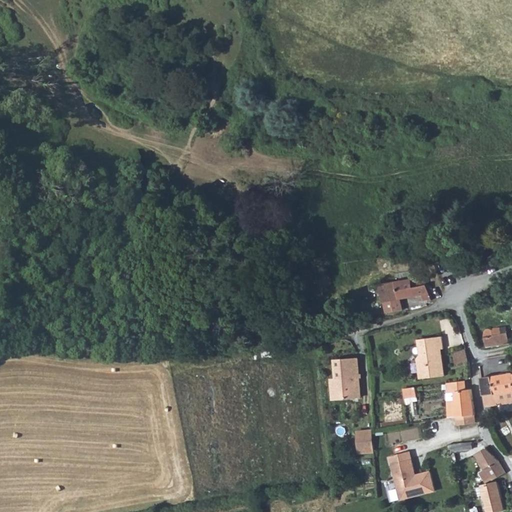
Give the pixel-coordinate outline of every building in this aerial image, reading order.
[(435,277),(419,281),(422,297),(431,295),(439,293),(435,277)] [(399,285),(391,288),(397,316),(414,311),(411,300),(422,297),(419,281),(399,285)] [(439,293),(431,295),(434,304),(440,303),(441,296),(439,293)] [(484,337),(488,349),(501,346),(511,342),(511,339),(509,332),(495,336),(491,331),(487,331),(484,333),(484,337)] [(444,348),(441,332),(416,337),(424,380),(447,376),(442,349),(444,348)] [(465,351),(453,354),(455,366),(468,364),(465,351)] [(335,358),(336,378),(339,378),(341,396),(360,394),(356,356),(335,358)] [(511,375),(495,378),(497,395),(502,394),(511,393),(511,375)] [(339,378),(336,378),(332,379),(334,397),(341,396),(339,378)] [(495,378),(485,379),(485,384),(488,397),(497,395),(495,378)] [(454,383),(448,384),(449,390),(453,391),(454,401),(459,401),(462,419),(475,418),(473,389),(468,389),(467,382),(454,383)] [(407,397),(420,396),(419,387),(407,388),(407,397)] [(503,400),(504,405),(511,403),(511,393),(502,394),(503,400)] [(488,397),(490,407),(504,405),(503,400),(502,394),(497,395),(488,397)] [(475,418),(462,419),(463,427),(477,426),(475,418)] [(378,451),(375,430),(356,432),(359,453),(378,451)] [(452,448),(453,455),(474,450),(474,446),(471,446),(470,443),(464,443),(465,447),(452,448)] [(491,446),(478,452),(493,481),(507,475),(491,446)] [(394,457),(395,465),(415,460),(414,453),(394,457)] [(433,473),(419,477),(415,460),(395,465),(403,500),(437,493),(433,473)] [(503,481),(486,487),(491,511),(505,511),(502,497),(507,496),(503,481)]
